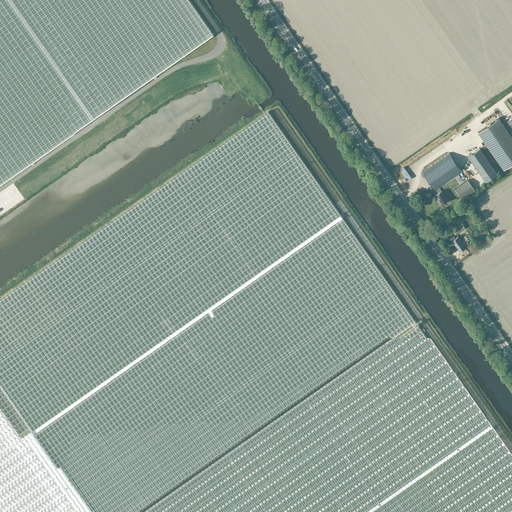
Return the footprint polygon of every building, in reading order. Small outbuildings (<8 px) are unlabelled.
[(0,0),(0,184),(214,34),(190,0),(0,0)] [(502,119),(507,116),(501,105),(495,107),(502,119)] [(511,511),(511,458),(418,325),(150,511),(141,511),(415,321),(269,111),(0,299),(0,511),(511,511)] [(478,132),(504,169),(511,163),(511,137),(498,118),(478,132)] [(468,157),(486,182),(498,173),(480,148),(468,157)] [(434,191),(443,204),(449,200),(440,187),(463,171),(450,153),(423,171),(436,190),(434,191)] [(455,188),(463,199),(475,190),(468,179),(455,188)] [(453,229),(457,234),(465,228),(462,223),(453,229)] [(453,240),(457,246),(463,241),(459,236),(453,240)] [(466,239),(463,241),(457,246),(461,252),(467,247),(466,245),(469,243),(468,241),(471,239),(469,237),(466,239)]
